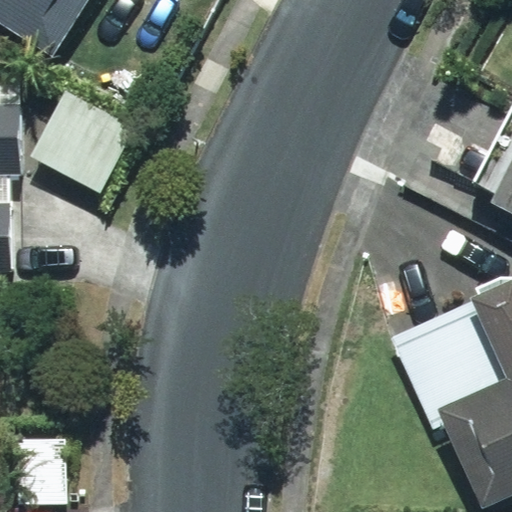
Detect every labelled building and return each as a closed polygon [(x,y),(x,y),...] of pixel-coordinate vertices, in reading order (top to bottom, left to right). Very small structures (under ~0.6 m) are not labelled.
[(0,0),(0,26),(61,64),(100,0),(0,0)] [(26,154),(19,153),(22,81),(0,79),(0,280),(20,282),(26,154)] [(143,129),(71,92),(34,163),(106,200),(143,129)] [(511,181),(497,212),(511,219),(511,181)] [(511,290),(394,342),(438,434),(449,429),(486,511),(489,511),(511,502),(511,290)] [(73,443),(23,442),(21,507),(71,508),(73,443)]
